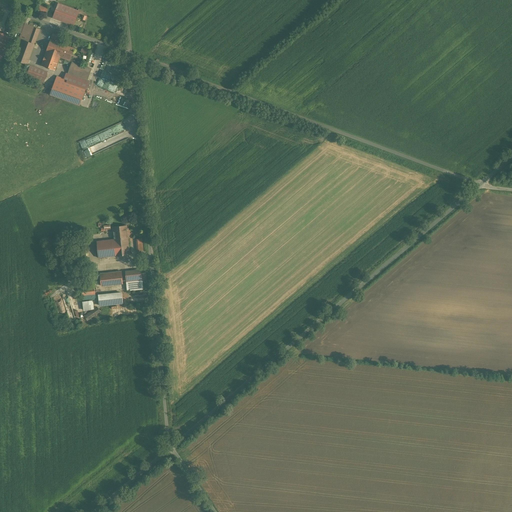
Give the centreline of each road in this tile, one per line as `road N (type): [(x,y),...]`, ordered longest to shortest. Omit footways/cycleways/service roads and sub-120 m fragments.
road 1 (unclassified): [(170,447),(480,184)]
road 2 (unclassified): [(131,55),(170,447)]
road 3 (unclassified): [(131,55),(480,184)]
road 4 (unclassified): [(0,5),(131,55)]
